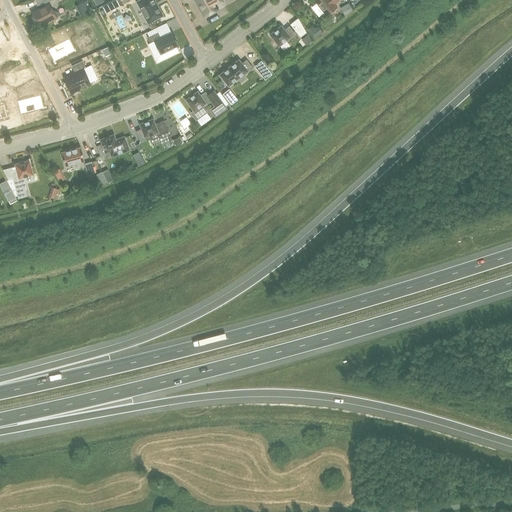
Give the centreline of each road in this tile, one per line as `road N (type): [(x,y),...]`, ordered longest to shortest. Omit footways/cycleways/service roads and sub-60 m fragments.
road 1 (motorway): [(511,52),(258,276),(158,332),(0,387)]
road 2 (motorway): [(0,420),(292,348),(511,281)]
road 3 (motorway): [(511,254),(276,326),(0,392)]
road 4 (motorway): [(0,424),(178,399),(299,393),(402,411),(511,444)]
road 5 (residential): [(210,56),(166,94),(73,130)]
road 6 (residential): [(11,13),(73,130)]
